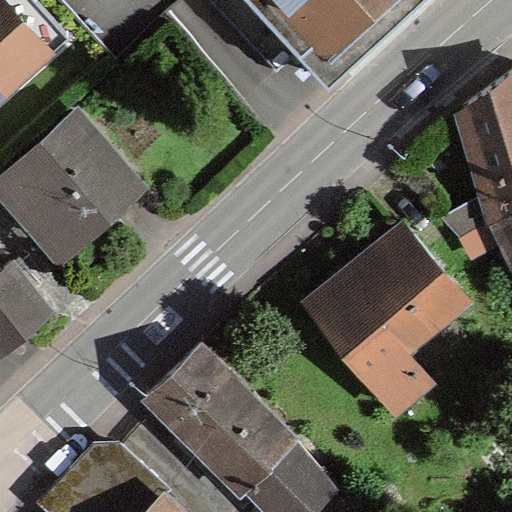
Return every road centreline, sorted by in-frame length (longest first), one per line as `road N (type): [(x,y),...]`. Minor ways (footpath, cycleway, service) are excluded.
road 1 (secondary): [(0,455),(205,257),(494,0)]
road 2 (unknown): [(103,355),(234,511)]
